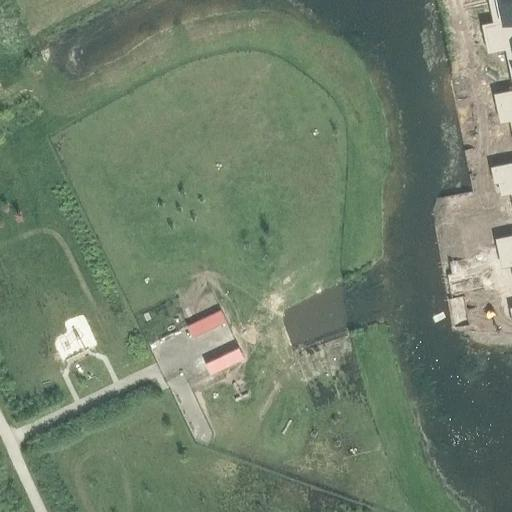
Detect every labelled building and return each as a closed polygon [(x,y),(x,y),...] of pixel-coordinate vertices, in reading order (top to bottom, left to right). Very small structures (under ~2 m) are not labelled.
[(494,21),(482,24),(485,38),(511,32),(511,0),(492,0),(489,1),(494,21)] [(511,32),(485,38),(488,51),(506,48),(510,68),(511,68),(511,32)] [(511,77),(511,89),(494,93),(497,107),(511,104),(511,68),(510,68),(511,77)] [(511,104),(497,107),(500,121),(510,119),(511,126),(511,104)] [(511,162),(491,166),(494,180),(511,176),(511,162)] [(511,176),(494,180),(495,182),(499,181),(501,194),(511,192),(511,193),(511,176)] [(511,234),(496,238),(499,252),(511,249),(511,234)] [(511,249),(499,252),(502,266),(511,263),(511,249)] [(221,310),(188,326),(193,337),(226,321),(221,310)] [(239,347),(205,363),(211,374),(244,358),(239,347)]
